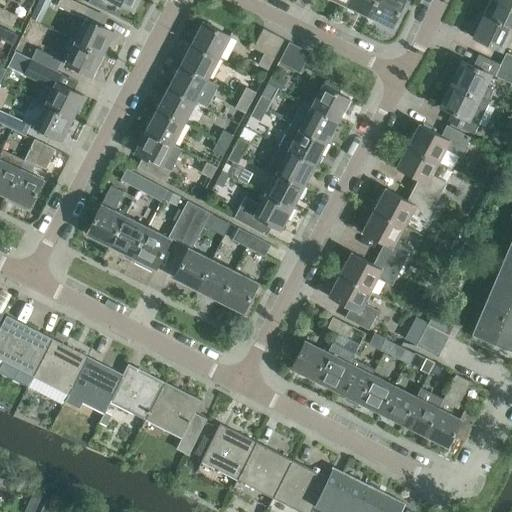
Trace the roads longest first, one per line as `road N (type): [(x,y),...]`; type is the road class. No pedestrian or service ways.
road 1 (residential): [(239,384),(402,70)]
road 2 (residential): [(29,278),(168,0)]
road 3 (residential): [(29,278),(239,384)]
road 4 (residential): [(239,384),(417,475)]
road 5 (residential): [(402,70),(264,0)]
